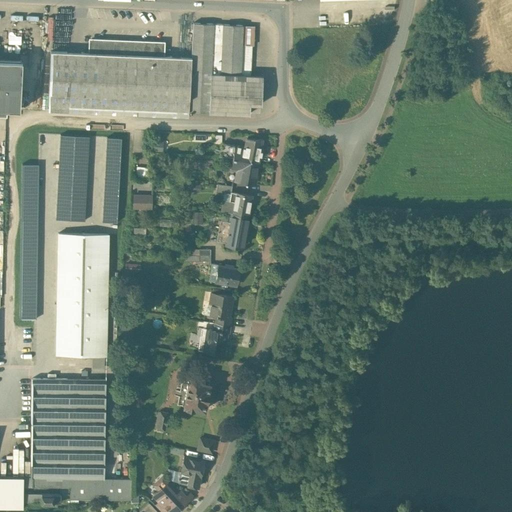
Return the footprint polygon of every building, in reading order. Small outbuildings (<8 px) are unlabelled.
[(243,25),(193,23),(193,27),(192,42),(191,57),(190,73),(211,74),(240,75),(242,45),(243,25)] [(193,27),(185,27),(184,42),(192,42),(193,27)] [(139,42),(131,40),(129,42),(121,40),(119,42),(111,39),(109,41),(101,39),(99,41),(92,38),(89,41),(88,52),(164,56),(164,45),(162,41),(159,43),(151,41),(149,43),(141,40),(139,42)] [(192,42),(184,42),(184,57),(191,57),(192,42)] [(252,45),(242,45),(240,75),(250,75),(252,45)] [(88,52),(21,49),(20,61),(18,109),(49,111),(49,105),(189,111),(190,73),(191,57),(184,57),(164,56),(88,52)] [(20,61),(0,59),(0,108),(5,109),(6,109),(18,109),(20,61)] [(211,74),(190,73),(189,111),(209,112),(211,74)] [(240,75),(211,74),(209,112),(249,114),(249,103),(250,75),(240,75)] [(262,76),(250,75),(249,103),(260,104),(262,76)] [(189,111),(49,105),(49,111),(188,117),(189,111)] [(89,136),(59,135),(54,219),(84,221),(89,136)] [(121,138),(106,137),(101,222),(117,222),(121,138)] [(262,138),(246,138),(245,147),(235,145),(233,157),(257,162),(258,162),(262,138)] [(235,145),(221,142),(219,156),(233,157),(235,145)] [(257,162),(233,157),(231,169),(241,171),(239,181),(253,184),(257,162)] [(19,317),(36,318),(38,164),(22,164),(19,317)] [(139,167),(138,176),(148,176),(148,167),(139,167)] [(232,185),(222,184),(217,184),(216,191),(230,193),(231,191),(232,185)] [(252,195),(231,191),(230,193),(230,196),(234,197),(232,213),(248,216),(252,195)] [(151,195),(133,195),(133,207),(151,208),(151,195)] [(194,211),(193,223),(204,224),(204,211),(194,211)] [(232,213),(230,222),(220,220),(217,240),(227,242),(226,243),(242,245),(248,216),(232,213)] [(108,233),(58,232),(56,354),(106,355),(108,233)] [(231,266),(226,265),(226,266),(219,265),(216,281),(235,284),(238,269),(231,267),(231,266)] [(232,295),(211,292),(209,303),(211,304),(209,315),(215,316),(229,318),(229,317),(232,295)] [(229,318),(215,316),(214,322),(229,325),(231,317),(229,317),(229,318)] [(229,325),(214,322),(213,329),(205,328),(202,350),(223,354),(226,332),(228,332),(229,325)] [(209,378),(189,374),(183,406),(186,406),(185,407),(194,409),(194,408),(204,409),(206,401),(208,392),(207,392),(209,383),(208,383),(209,378)] [(105,379),(32,378),(31,477),(31,486),(60,486),(60,493),(60,498),(131,499),(131,478),(104,478),(104,424),(107,424),(107,415),(105,415),(105,379)] [(166,413),(158,411),(156,422),(159,423),(158,428),(163,429),(164,424),(165,424),(166,418),(165,418),(166,413)] [(214,440),(200,437),(197,449),(211,452),(214,440)] [(184,454),(185,448),(172,446),(171,453),(184,454)] [(2,474),(25,475),(25,448),(14,448),(14,461),(2,461),(2,474)] [(203,460),(184,456),(178,482),(197,486),(203,460)] [(0,507),(23,508),(24,502),(41,502),(41,493),(60,493),(60,486),(31,486),(31,477),(0,476),(0,507)] [(175,494),(165,484),(153,495),(159,500),(169,511),(174,511),(188,499),(180,490),(175,494)] [(60,493),(41,493),(41,502),(60,502),(60,498),(60,493)] [(169,511),(159,500),(154,505),(161,511),(169,511)] [(157,511),(158,511),(148,502),(137,511),(157,511)]
